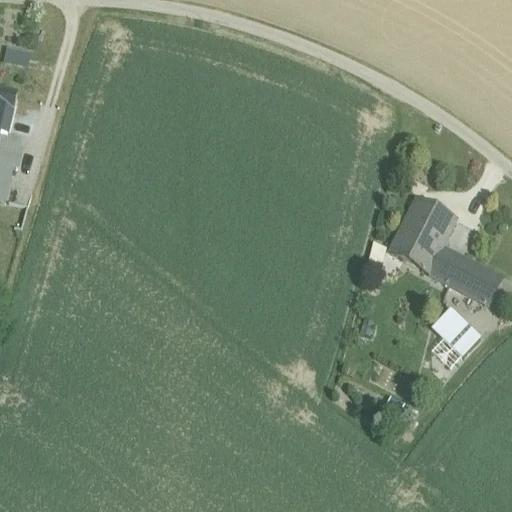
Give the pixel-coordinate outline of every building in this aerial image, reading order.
[(22,101),(0,94),(0,137),(12,140),(22,101)] [(12,140),(0,137),(0,204),(6,206),(23,143),(12,140)] [(405,179),(399,191),(419,201),(425,189),(405,179)] [(417,206),(391,258),(428,278),(440,254),(455,226),(417,206)] [(381,278),(388,254),(375,251),(368,274),(381,278)] [(462,265),(440,254),(428,278),(449,289),(462,265)] [(501,285),(462,265),(449,289),(489,309),(501,285)] [(480,343),(451,314),(433,332),(443,342),(463,361),(480,343)] [(450,375),(463,361),(443,342),(430,355),(450,375)]
